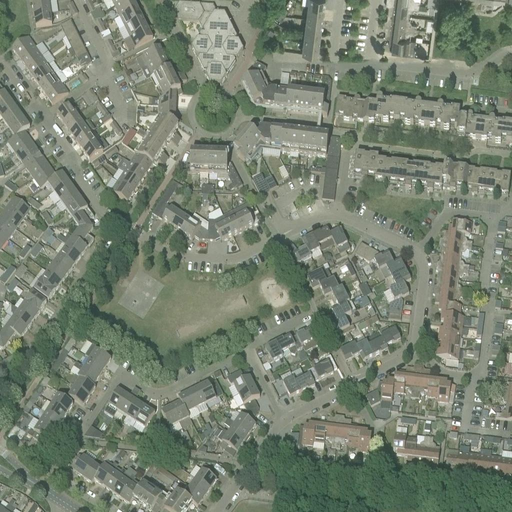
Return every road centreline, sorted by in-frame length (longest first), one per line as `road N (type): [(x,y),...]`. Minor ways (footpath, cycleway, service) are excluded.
road 1 (residential): [(98,511),(56,486),(56,470),(114,383),(174,387),(241,352)]
road 2 (residential): [(462,382),(483,219),(450,212),(414,253)]
road 3 (residential): [(129,234),(185,260),(242,258),(338,213)]
road 4 (residential): [(0,372),(29,350),(116,225)]
road 5 (residential): [(511,50),(465,74),(372,67)]
road 6 (residential): [(284,420),(410,357)]
road 7 (residential): [(38,121),(116,225)]
